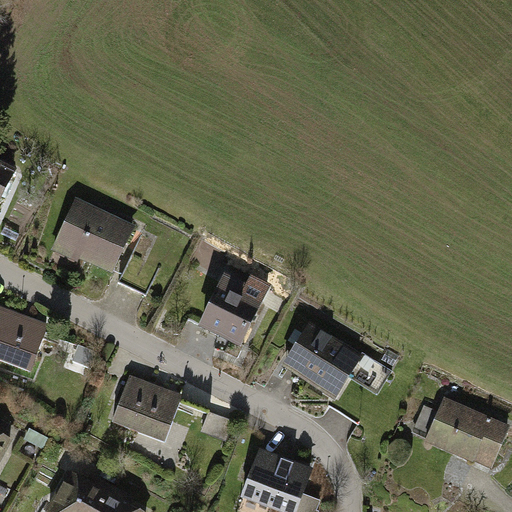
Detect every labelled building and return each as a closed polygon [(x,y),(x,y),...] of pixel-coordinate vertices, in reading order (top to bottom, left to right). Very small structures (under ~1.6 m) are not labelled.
[(0,161),(0,206),(18,171),(0,161)] [(136,226),(76,198),(51,251),(111,279),(136,226)] [(263,304),(218,282),(194,332),(239,354),(263,304)] [(49,325),(0,306),(0,364),(31,375),(49,325)] [(362,359),(309,324),(279,368),(333,403),(362,359)] [(185,396),(128,376),(110,428),(167,448),(185,396)] [(511,429),(511,427),(445,399),(425,446),(492,475),(511,429)] [(0,469),(14,443),(0,435),(0,469)] [(298,511),(315,470),(261,449),(240,504),(261,511),(298,511)] [(88,483),(67,472),(45,511),(142,511),(130,505),(134,497),(92,475),(88,483)]
